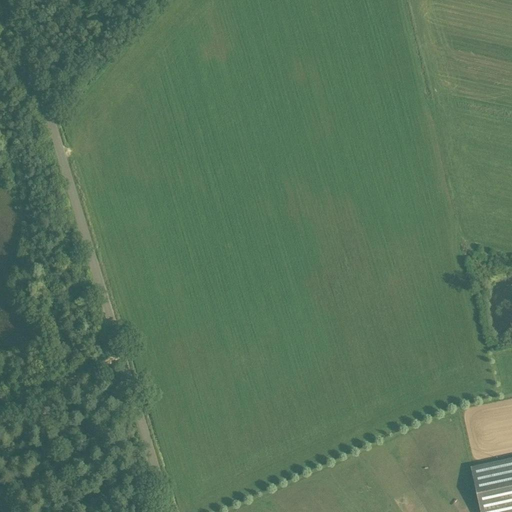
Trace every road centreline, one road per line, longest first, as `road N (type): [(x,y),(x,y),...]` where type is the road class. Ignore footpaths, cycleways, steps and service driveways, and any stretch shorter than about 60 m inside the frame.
road 1 (tertiary): [(169,511),(19,0)]
road 2 (track): [(0,432),(110,389),(153,511)]
